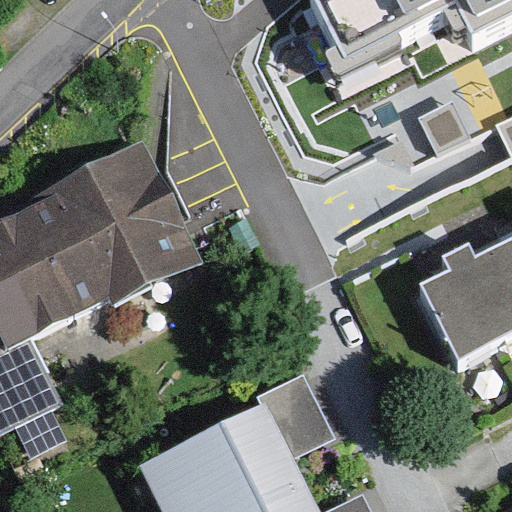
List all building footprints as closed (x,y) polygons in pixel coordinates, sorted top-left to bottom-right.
[(511,0),(325,0),(312,6),(347,79),(455,25),(470,55),(511,34),(511,0)] [(209,273),(157,169),(0,246),(0,274),(41,356),(209,273)] [(511,253),(418,300),(458,379),(511,351),(511,253)] [(0,453),(62,421),(14,332),(0,339),(0,453)] [(304,511),(265,432),(158,485),(171,511),(304,511)]
